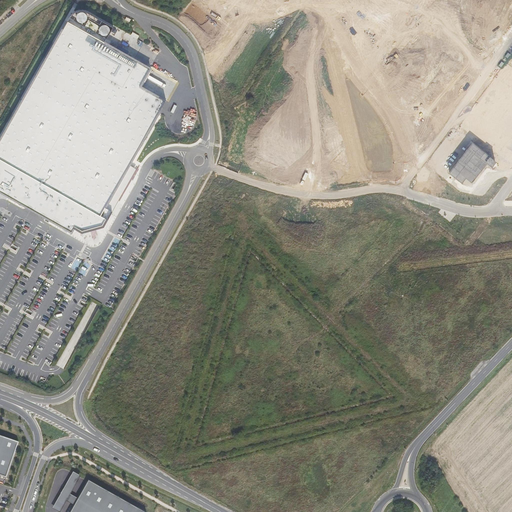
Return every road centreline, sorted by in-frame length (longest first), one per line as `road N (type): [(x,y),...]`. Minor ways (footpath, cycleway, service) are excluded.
road 1 (unclassified): [(207,165),(303,194),(383,188),(492,211)]
road 2 (residential): [(88,372),(187,193)]
road 3 (unknown): [(511,35),(400,191)]
road 4 (unknown): [(327,0),(425,155)]
road 5 (residential): [(208,126),(185,42),(115,0)]
road 6 (primary): [(221,511),(109,448)]
road 7 (unclassified): [(25,511),(51,449),(63,442),(109,448)]
road 8 (unclassified): [(10,398),(35,432),(36,454),(15,511)]
road 9 (primary): [(429,428),(511,340)]
